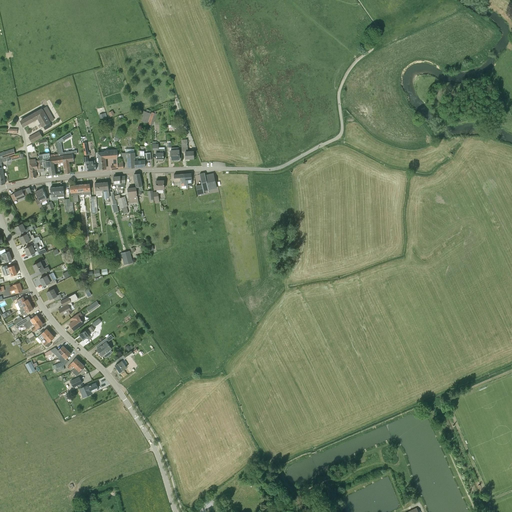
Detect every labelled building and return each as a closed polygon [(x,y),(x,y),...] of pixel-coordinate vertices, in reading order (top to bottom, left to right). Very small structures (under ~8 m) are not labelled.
[(49,122),(53,119),(47,108),(43,110),(42,109),(34,113),(20,121),(23,126),(35,120),(38,118),(45,130),(52,126),(49,122)] [(151,113),(150,113),(151,110),(147,109),(146,112),(144,111),(142,115),(143,115),(141,121),(148,123),(148,124),(153,125),(156,113),(156,111),(151,112),(151,113)] [(77,153),(77,150),(63,152),(62,147),(64,146),(63,141),(73,136),(70,132),(56,141),(58,153),(59,159),(66,158),(66,161),(68,161),(69,161),(74,160),(73,154),(77,153)] [(188,151),(188,144),(187,139),(181,140),(182,153),(186,153),(186,159),(194,158),(193,151),(188,151)] [(156,150),(156,160),(164,160),(164,154),(165,154),(165,149),(159,149),(159,144),(156,144),(156,141),(153,141),(153,150),(156,150)] [(179,150),(171,150),(171,141),(167,141),(168,156),(170,156),(170,157),(171,157),(171,160),(179,159),(179,150)] [(134,152),(134,149),(125,150),(126,153),(122,154),(122,158),(128,158),(128,167),(134,167),(134,160),(135,160),(135,156),(134,152)] [(111,170),(118,169),(118,166),(117,150),(106,151),(106,152),(98,153),(100,170),(105,169),(104,158),(113,157),(114,166),(111,167),(111,170)] [(145,166),(145,161),(146,160),(146,161),(151,161),(150,153),(146,154),(144,154),(144,151),(138,151),(137,156),(135,156),(135,160),(136,167),(140,167),(145,166)] [(70,173),(69,161),(68,161),(66,161),(66,158),(59,159),(58,153),(50,155),(50,157),(51,163),(54,163),(63,161),(64,169),(65,174),(70,173)] [(0,158),(0,174),(3,174),(1,162),(9,161),(9,156),(0,159),(0,158)] [(55,175),(54,163),(51,163),(50,157),(42,158),(42,159),(39,160),(40,164),(40,171),(44,171),(44,167),(49,167),(50,175),(55,175)] [(39,160),(35,161),(35,159),(29,160),(30,169),(32,178),(36,177),(35,169),(37,168),(38,171),(40,171),(40,164),(39,160)] [(95,164),(95,161),(88,161),(87,161),(87,165),(87,171),(96,170),(95,164)] [(187,188),(187,185),(192,184),(191,173),(182,174),(183,188),(187,188)] [(204,173),(200,174),(203,188),(207,187),(207,186),(215,184),(213,174),(205,176),(204,173)] [(142,186),(139,174),(134,174),(138,195),(142,194),(141,191),(143,190),(142,186)] [(181,188),(183,188),(182,174),(174,175),(174,181),(181,180),(181,188)] [(118,184),(119,187),(126,186),(125,176),(113,177),(114,184),(118,184)] [(96,193),(96,196),(103,195),(101,182),(95,183),(95,190),(95,193),(96,193)] [(78,202),(78,195),(77,185),(70,185),(71,196),(72,196),(73,202),(78,202)] [(32,193),(31,192),(29,187),(11,195),(14,201),(29,194),(32,193)] [(138,202),(137,197),(136,187),(128,188),(129,198),(129,203),(138,202)] [(45,194),(42,188),(35,192),(38,198),(36,199),(40,208),(43,206),(41,202),(47,199),(45,194)] [(158,192),(153,192),(153,190),(148,191),(149,200),(154,199),(155,203),(160,202),(158,192)] [(128,206),(125,196),(117,199),(117,196),(115,196),(118,206),(119,205),(120,209),(127,207),(128,206)] [(73,213),(73,209),(72,198),(64,199),(65,206),(66,209),(68,212),(70,212),(70,214),(73,213)] [(35,224),(25,229),(22,224),(15,227),(18,234),(25,230),(26,233),(30,231),(36,228),(35,224)] [(32,239),(33,242),(42,238),(40,234),(38,235),(38,236),(34,238),(33,234),(31,235),(30,231),(26,233),(27,234),(19,237),(23,244),(32,239)] [(38,251),(39,255),(47,252),(45,248),(40,250),(37,243),(25,249),(28,255),(38,251)] [(7,262),(12,260),(9,251),(3,253),(0,254),(0,255),(2,261),(6,260),(7,262)] [(130,251),(121,253),(125,265),(133,263),(130,251)] [(42,274),(50,270),(48,266),(44,268),(40,262),(33,265),(37,272),(40,271),(42,274)] [(11,273),(12,276),(17,274),(14,265),(9,267),(8,266),(0,266),(0,271),(1,274),(5,273),(6,275),(11,273)] [(58,278),(55,279),(53,281),(50,274),(40,279),(43,286),(47,284),(49,287),(57,283),(57,282),(59,281),(58,278)] [(16,293),(22,291),(20,283),(13,285),(9,287),(11,294),(16,293)] [(62,297),(64,296),(63,294),(63,293),(61,295),(60,294),(57,296),(53,289),(47,292),(50,299),(54,297),(55,301),(62,297)] [(28,299),(24,301),(22,297),(16,300),(18,304),(21,309),(24,307),(31,304),(28,299)] [(62,316),(67,313),(68,314),(72,312),(68,304),(71,302),(69,297),(61,301),(63,306),(58,309),(62,316)] [(21,313),(22,315),(33,309),(31,304),(24,307),(26,310),(21,313)] [(72,322),(69,323),(74,331),(84,323),(83,321),(82,321),(79,317),(80,317),(81,316),(82,315),(80,312),(79,313),(78,314),(77,314),(70,319),(72,322)] [(30,327),(34,324),(40,320),(37,315),(26,322),(30,327)] [(32,329),(33,332),(43,324),(40,320),(34,324),(36,326),(32,329)] [(94,329),(97,327),(95,323),(92,326),(91,325),(89,327),(89,328),(86,330),(86,329),(79,334),(83,340),(90,335),(88,332),(90,330),(92,332),(95,330),(94,329)] [(45,338),(51,333),(47,329),(37,337),(41,341),(45,338)] [(26,340),(34,335),(32,332),(27,335),(28,338),(26,339),(26,340)] [(47,340),(43,344),(46,347),(47,346),(48,347),(52,344),(50,342),(55,337),(51,333),(45,338),(47,340)] [(28,343),(36,338),(34,335),(26,340),(28,343)] [(107,342),(113,338),(110,335),(100,342),(102,345),(96,349),(102,356),(111,349),(107,342)] [(62,355),(67,349),(63,345),(54,355),(56,357),(60,353),(62,355)] [(61,361),(63,363),(71,353),(67,349),(62,355),(64,357),(61,361)] [(126,358),(134,353),(131,350),(123,355),(116,360),(118,363),(115,365),(120,372),(127,367),(122,361),(126,359),(126,358)] [(75,367),(80,362),(76,358),(67,367),(69,369),(73,365),(75,367)] [(35,370),(34,368),(35,367),(32,361),(25,364),(30,373),(35,370)] [(79,371),(84,366),(80,362),(72,371),(77,376),(80,372),(81,372),(79,371)] [(73,387),(82,383),(79,377),(70,381),(73,387)] [(82,394),(83,398),(90,395),(90,393),(99,389),(96,382),(89,386),(88,385),(81,388),(83,393),(82,394)]
